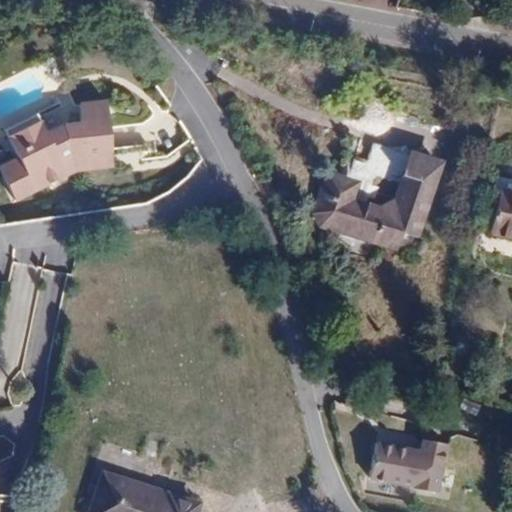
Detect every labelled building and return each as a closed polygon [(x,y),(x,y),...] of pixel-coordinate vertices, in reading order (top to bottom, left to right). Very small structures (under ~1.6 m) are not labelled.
[(77,125),(62,128),(44,136),(31,115),(3,129),(18,156),(2,165),(18,194),(63,171),(57,161),(65,157),(106,152),(101,108),(75,111),(77,125)] [(394,244),(399,229),(414,233),(435,163),(408,155),(395,200),(378,208),(346,200),(352,183),(326,175),(315,210),(322,223),(394,244)] [(511,236),(511,194),(496,191),(488,232),(511,236)] [(410,446),(372,439),(364,481),(429,493),(439,440),(412,435),(410,446)] [(193,511),(196,504),(154,490),(151,498),(122,489),(124,481),(101,473),(88,511),(193,511)]
